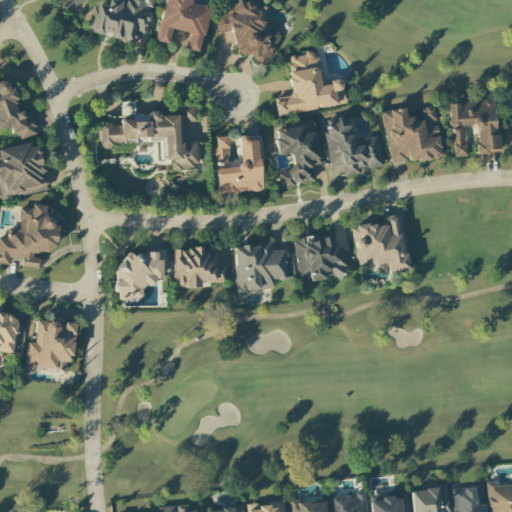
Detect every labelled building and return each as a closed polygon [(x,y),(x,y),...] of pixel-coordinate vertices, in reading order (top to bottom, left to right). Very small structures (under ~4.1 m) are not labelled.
[(55,0),(58,2),(58,4),(66,11),(75,10),(83,0),(55,0)] [(119,0),(92,0),(86,33),(134,42),(136,34),(145,35),(150,8),(152,8),(153,0),(123,0),(124,1),(119,0)] [(164,0),(155,41),(168,44),(171,30),(189,34),(186,50),(199,53),(209,7),(191,3),(191,0),(164,0)] [(236,51),(245,56),(252,54),(254,59),(262,65),(282,35),(275,30),(269,32),(261,27),(265,22),(260,7),(249,0),(236,0),(235,3),(223,7),(225,15),(220,16),(215,24),(218,34),(230,30),(236,51)] [(344,106),(341,81),(319,83),(315,52),(287,56),(291,95),(273,98),(275,114),(344,106)] [(36,135),(31,112),(19,114),(11,78),(0,80),(0,129),(9,127),(11,134),(17,132),(19,139),(36,135)] [(451,157),(466,156),(465,126),(474,126),(476,154),(488,154),(487,150),(499,149),(498,135),(494,135),(492,100),(449,102),(451,157)] [(99,148),(110,148),(110,140),(164,139),(164,160),(172,160),(172,168),(197,168),(197,141),(187,141),(187,122),(196,122),(195,106),(177,107),(177,115),(158,115),(158,113),(133,113),(133,101),(120,102),(120,117),(108,117),(108,123),(99,123),(99,148)] [(380,111),(390,165),(441,156),(435,123),(436,123),(433,106),(417,109),(418,115),(405,118),(404,107),(380,111)] [(382,166),(376,138),(353,142),(349,118),(321,123),(330,167),(340,165),(343,177),(362,174),(361,170),(382,166)] [(278,188),(315,181),(312,165),(320,164),(314,131),(303,133),(302,125),(273,130),(278,155),(289,153),(292,170),(276,172),(278,188)] [(228,136),(213,137),(216,193),(260,191),(258,136),(237,137),(238,161),(229,162),(228,136)] [(0,148),(0,199),(46,189),(36,145),(29,147),(28,142),(0,148)] [(55,245),(57,227),(54,223),(60,218),(49,205),(34,204),(28,209),(20,208),(18,226),(3,238),(0,237),(0,263),(8,264),(9,258),(18,259),(25,267),(37,268),(38,261),(30,251),(46,253),(55,245)] [(408,270),(400,214),(381,217),(382,222),(351,227),(357,267),(385,263),(387,274),(408,270)] [(292,240),(299,283),(324,279),(323,272),(331,271),(333,279),(344,277),(339,247),(332,248),(331,237),(311,241),(310,237),(292,240)] [(235,291),(273,290),(273,281),(286,280),(284,250),(271,251),(270,244),(233,246),(235,291)] [(199,282),(224,282),(224,265),(216,265),(216,250),(202,250),(202,248),(173,248),(173,288),(199,287),(199,282)] [(115,298),(141,299),(141,287),(152,287),(153,278),(162,278),(163,253),(117,252),(115,298)] [(0,351),(13,353),(17,315),(0,313),(0,351)] [(73,323),(35,320),(33,342),(26,341),(24,368),(69,372),(73,323)] [(486,482),(487,511),(511,511),(511,479),(511,480),(511,484),(496,485),(496,482),(486,482)] [(447,511),(446,486),(409,489),(410,511),(447,511)] [(452,511),(483,511),(482,487),(451,488),(452,511)] [(365,511),(365,491),(354,492),(354,495),(329,496),(329,511),(365,511)] [(400,511),(399,496),(369,497),(369,511),(400,511)] [(324,511),(324,499),(287,502),(287,511),(324,511)] [(283,511),(283,502),(245,505),(245,511),(283,511)]
